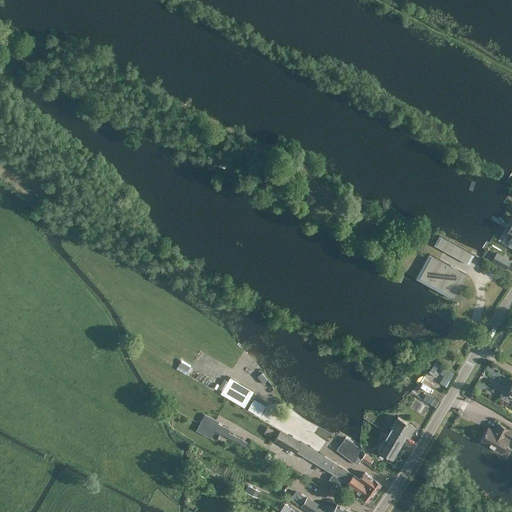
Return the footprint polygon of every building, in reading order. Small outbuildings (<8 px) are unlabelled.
[(225,168),(227,165),(229,166),(233,160),(230,158),(231,158),(219,151),(213,161),(225,168)] [(439,235),(439,236),(441,237),(436,246),(434,244),(434,245),(448,253),(448,252),(449,250),(458,255),(457,257),(457,258),(469,264),(467,263),(472,254),(474,255),(439,235)] [(452,298),(453,299),(466,274),(460,271),(460,272),(459,274),(449,269),(450,266),(451,266),(429,254),(434,257),(422,279),(453,296),(452,298)] [(505,269),(509,262),(496,254),(492,261),(505,269)] [(246,409),(256,392),(231,378),(221,394),(246,409)] [(511,383),(509,388),(507,388),(504,388),(502,389),(501,390),(500,393),(500,395),(501,397),(503,399),(505,399),(507,399),(510,398),(511,397),(511,383)] [(436,408),(440,401),(434,398),(430,404),(436,408)] [(261,417),(267,407),(255,400),(249,410),(261,417)] [(218,425),(215,423),(216,421),(205,415),(200,424),(214,431),(247,448),(249,444),(229,433),(231,430),(219,423),(218,425)] [(408,437),(414,428),(406,423),(406,422),(397,417),(387,434),(401,442),(405,436),(408,437)] [(511,432),(497,424),(493,432),(487,428),(485,433),(484,432),(483,434),(484,435),(480,440),(500,452),(508,438),(511,440),(511,432)] [(281,431),(275,440),(295,452),(301,443),(281,431)] [(392,459),(401,442),(387,434),(377,451),(386,456),(392,459)] [(356,465),(361,459),(359,458),(361,449),(345,437),(336,449),(356,465)] [(369,465),(373,459),(365,453),(361,459),(369,465)] [(324,456),(318,466),(332,475),(346,485),(368,501),(379,486),(381,483),(374,478),(365,471),(359,479),(353,475),(345,469),(324,456)] [(259,491),(248,486),(245,492),(256,497),(259,491)] [(308,511),(322,511),(319,510),(322,507),(307,498),(301,507),(308,511)] [(349,511),(337,503),(330,511),(349,511)]
